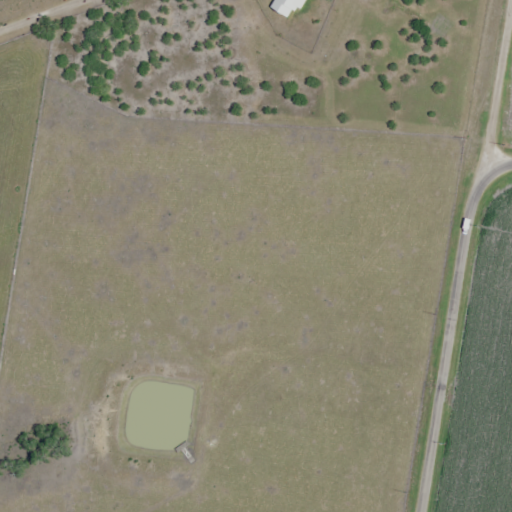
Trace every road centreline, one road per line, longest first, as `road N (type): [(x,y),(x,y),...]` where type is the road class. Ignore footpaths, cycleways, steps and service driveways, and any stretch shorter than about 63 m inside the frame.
road 1 (residential): [(418,511),(466,211),(488,164),(511,160)]
road 2 (residential): [(488,164),(511,6)]
